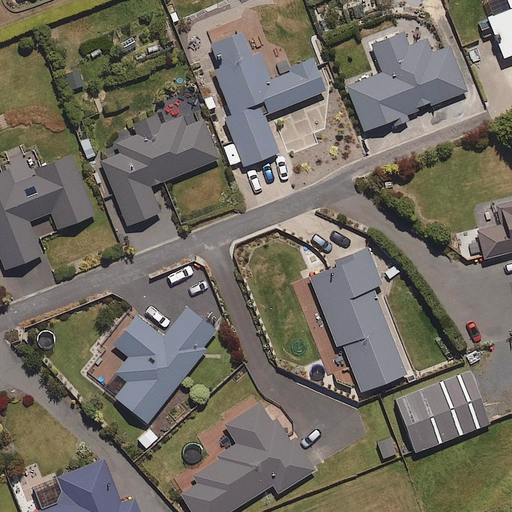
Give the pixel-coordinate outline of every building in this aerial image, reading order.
[(511,9),(487,19),(503,59),(511,55),(511,9)] [(347,86),(364,132),(385,124),(387,130),(411,121),(409,115),(466,93),(449,48),(431,55),(425,41),(407,48),(401,31),(368,43),(379,73),(347,86)] [(259,53),(250,56),(241,33),(209,45),(216,63),(211,65),(230,115),(224,117),(235,145),(222,149),(231,172),(278,154),(264,116),(324,93),(312,60),(289,69),(290,73),(269,81),(259,53)] [(471,68),(482,64),(475,43),(464,48),(471,68)] [(202,121),(186,127),(182,117),(159,126),(155,115),(131,125),(135,134),(114,143),(119,155),(95,164),(107,195),(113,192),(127,227),(160,214),(149,188),(218,160),(202,121)] [(32,179),(13,186),(11,180),(7,171),(0,173),(0,262),(3,271),(41,256),(28,222),(50,214),(57,231),(94,216),(71,157),(29,173),(32,179)] [(511,202),(494,207),(499,225),(476,231),(483,260),(511,252),(511,202)] [(372,289),(382,286),(367,249),(336,261),(338,266),(292,285),(302,312),(319,305),(336,346),(341,344),(360,394),(406,375),(372,289)] [(147,425),(218,333),(186,308),(163,338),(133,315),(110,345),(128,358),(116,374),(127,383),(114,399),(147,425)] [(414,453),(489,425),(469,372),(394,400),(414,453)] [(275,420),(271,423),(259,403),(223,426),(236,446),(173,486),(189,511),(230,511),(272,486),(277,495),(314,471),(294,438),(289,441),(275,420)] [(159,439),(150,428),(136,441),(145,451),(159,439)] [(120,504),(103,461),(58,478),(56,475),(29,486),(38,511),(138,511),(133,499),(120,504)]
